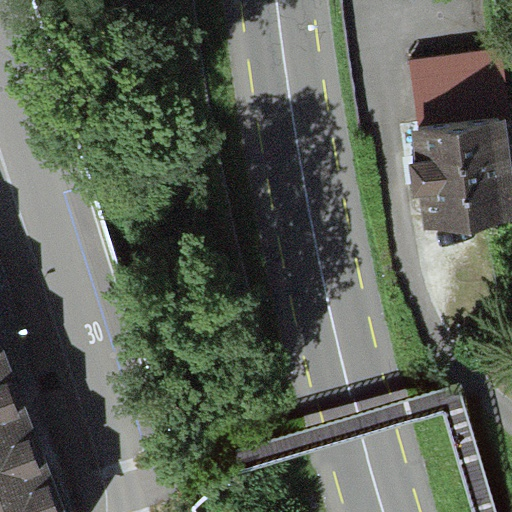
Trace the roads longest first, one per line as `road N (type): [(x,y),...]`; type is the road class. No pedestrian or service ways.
road 1 (primary): [(278,0),(320,257),(385,511)]
road 2 (residential): [(0,54),(141,511)]
